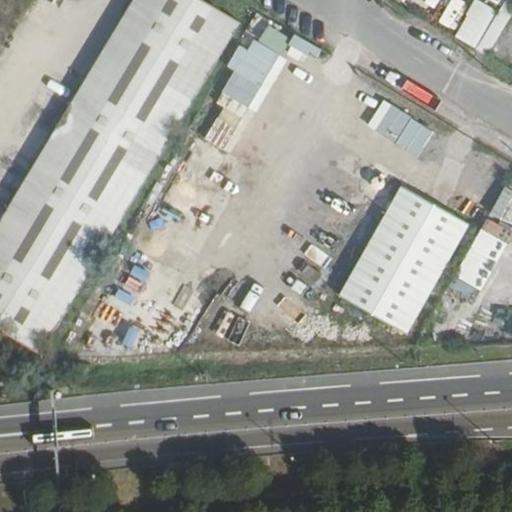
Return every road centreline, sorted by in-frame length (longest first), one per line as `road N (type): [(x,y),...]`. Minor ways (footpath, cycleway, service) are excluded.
road 1 (secondary): [(511,411),(184,436)]
road 2 (track): [(250,248),(372,33)]
road 3 (secondary): [(0,463),(184,436)]
road 4 (secondary): [(184,436),(0,441)]
road 5 (track): [(0,123),(54,35),(111,0)]
